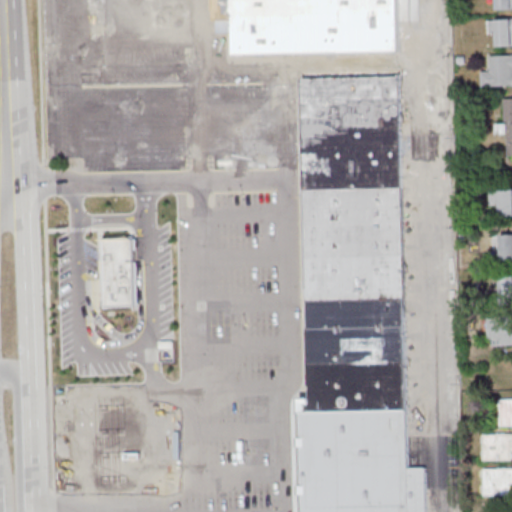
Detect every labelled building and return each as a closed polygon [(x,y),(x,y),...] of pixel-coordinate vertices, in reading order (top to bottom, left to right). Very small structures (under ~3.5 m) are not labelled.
[(235,0),(237,55),(303,55),(313,399),(304,399),(304,511),(411,511),(400,0),(235,0)] [(511,0),(497,0),(497,9),(511,8),(511,0)] [(511,18),(490,18),(490,35),(499,35),(499,45),(511,45),(511,18)] [(511,54),(492,54),(492,67),(483,67),(483,86),(511,86),(511,54)] [(492,205),(499,205),(499,216),(511,216),(511,188),(492,188),(492,205)] [(502,236),(502,262),(511,261),(511,230),(511,236),(502,236)] [(511,273),(502,274),(502,305),(511,305),(511,273)] [(511,315),(491,315),(491,346),(511,346),(511,315)] [(511,434),(484,434),(484,460),(511,460),(511,452),(511,434)] [(511,467),(484,468),(485,495),(511,494),(511,467)]
